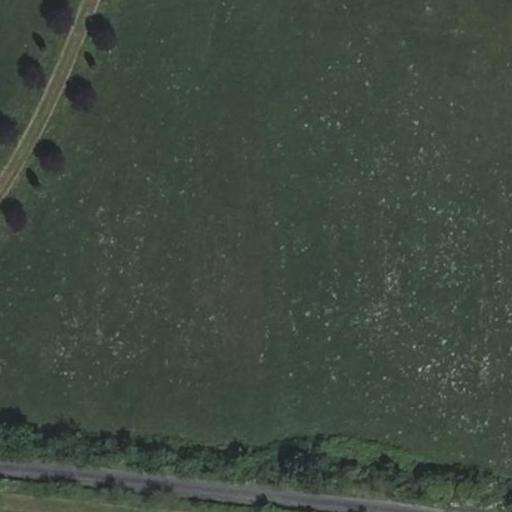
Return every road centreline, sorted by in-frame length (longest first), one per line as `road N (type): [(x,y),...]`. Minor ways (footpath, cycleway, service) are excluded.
road 1 (unclassified): [(0,469),(380,511)]
road 2 (track): [(94,0),(50,107),(0,197)]
